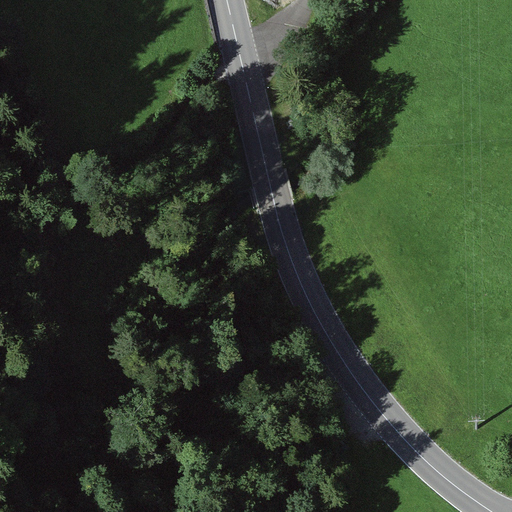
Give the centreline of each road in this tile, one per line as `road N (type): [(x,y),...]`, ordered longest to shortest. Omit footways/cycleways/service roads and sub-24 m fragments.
road 1 (secondary): [(227,0),(277,210),(318,315),(413,449),(492,511)]
road 2 (track): [(240,55),(144,155),(70,177),(0,222)]
